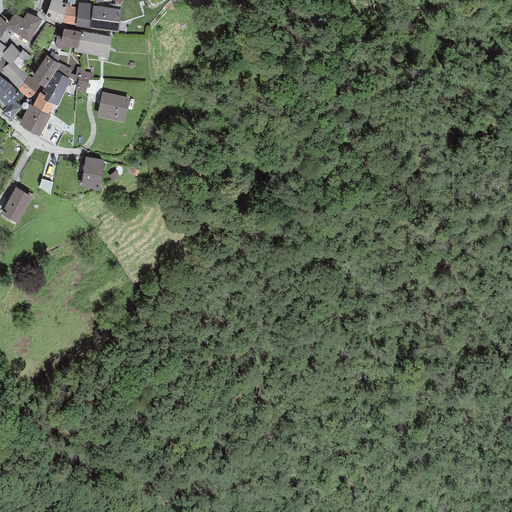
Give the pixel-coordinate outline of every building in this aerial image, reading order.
[(62,0),(49,0),(44,13),(60,20),(62,17),(63,16),(66,5),(67,3),(62,0)] [(78,0),(77,7),(75,20),(75,21),(89,24),(92,3),(78,0)] [(121,7),(92,3),(89,24),(118,28),(121,7)] [(77,7),(66,5),(63,16),(62,17),(75,20),(77,7)] [(14,15),(7,24),(17,32),(29,41),(43,19),(27,13),(23,19),(14,15)] [(62,32),(58,31),(55,43),(57,44),(56,46),(63,48),(63,45),(67,46),(68,40),(75,41),(78,42),(81,26),(64,22),(62,32)] [(112,32),(81,26),(78,42),(75,41),(74,46),(108,53),(112,32)] [(12,57),(20,50),(11,41),(5,45),(1,49),(2,51),(8,59),(9,60),(12,57)] [(20,50),(13,58),(20,66),(21,65),(30,55),(22,48),(20,50)] [(55,67),(59,61),(60,60),(46,51),(32,72),(45,81),(55,67)] [(18,86),(29,73),(21,65),(20,66),(13,58),(12,57),(9,60),(8,59),(1,65),(3,67),(2,68),(18,86)] [(59,61),(55,67),(69,75),(70,71),(72,68),(59,61)] [(90,78),(92,72),(85,70),(85,68),(77,65),(75,72),(70,71),(69,75),(73,76),(72,78),(77,79),(75,87),(85,90),(89,78),(90,78)] [(45,81),(43,85),(46,87),(44,91),(43,93),(55,99),(58,101),(70,76),(69,75),(55,67),(45,81)] [(29,73),(18,86),(29,95),(40,83),(29,73)] [(0,74),(0,96),(5,102),(6,103),(2,108),(10,115),(21,103),(15,97),(21,93),(11,82),(0,74)] [(40,89),(33,102),(48,110),(55,99),(43,93),(44,91),(40,89)] [(129,95),(102,89),(97,113),(124,119),(129,95)] [(50,113),(30,101),(19,120),(39,132),(50,113)] [(104,156),(85,153),(81,182),(100,184),(104,156)] [(116,169),(109,174),(112,178),(119,173),(116,169)] [(39,185),(50,192),(52,180),(42,176),(39,185)] [(32,193),(15,183),(1,209),(18,218),(32,193)]
